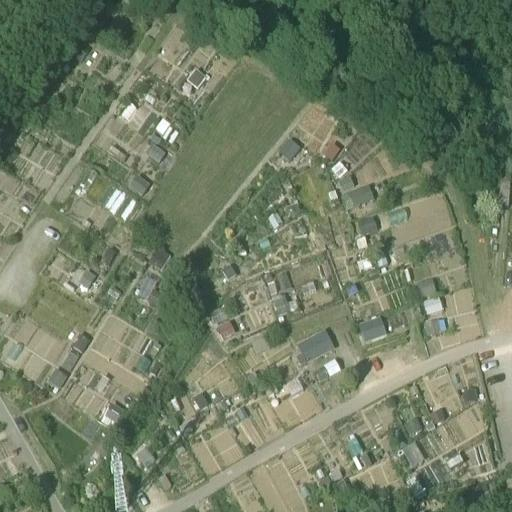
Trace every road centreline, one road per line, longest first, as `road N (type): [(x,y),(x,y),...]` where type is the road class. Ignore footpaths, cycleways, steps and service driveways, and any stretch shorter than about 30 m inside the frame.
road 1 (track): [(511,337),(385,385),(162,511)]
road 2 (track): [(0,289),(138,71)]
